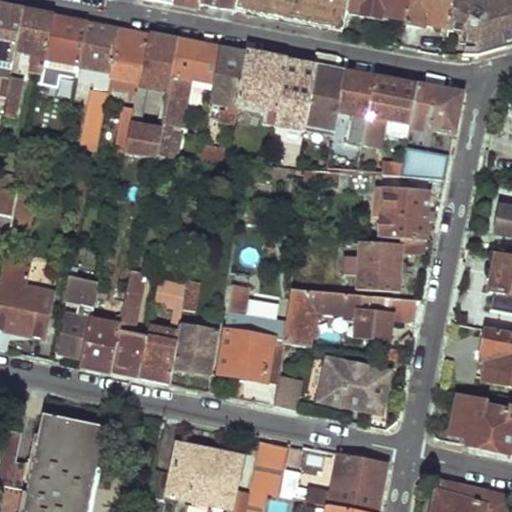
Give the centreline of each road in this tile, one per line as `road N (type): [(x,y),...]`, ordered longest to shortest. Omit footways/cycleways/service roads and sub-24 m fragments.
road 1 (residential): [(0,369),(411,453)]
road 2 (residential): [(411,453),(479,80)]
road 3 (residential): [(122,13),(479,80)]
